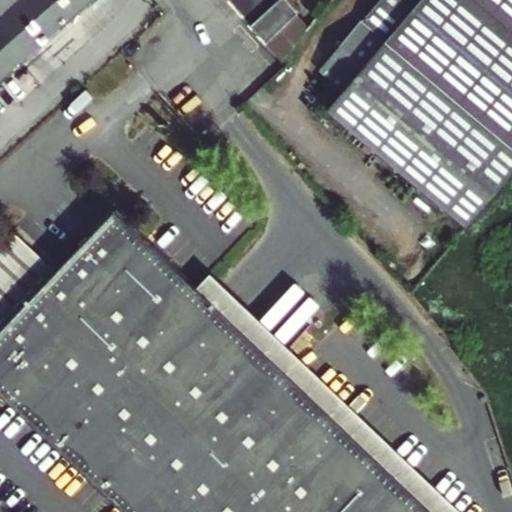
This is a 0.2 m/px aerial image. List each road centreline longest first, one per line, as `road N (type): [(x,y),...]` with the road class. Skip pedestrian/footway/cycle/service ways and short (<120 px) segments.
road 1 (unknown): [(122,0),(0,112)]
road 2 (unknown): [(21,177),(39,208),(125,283)]
